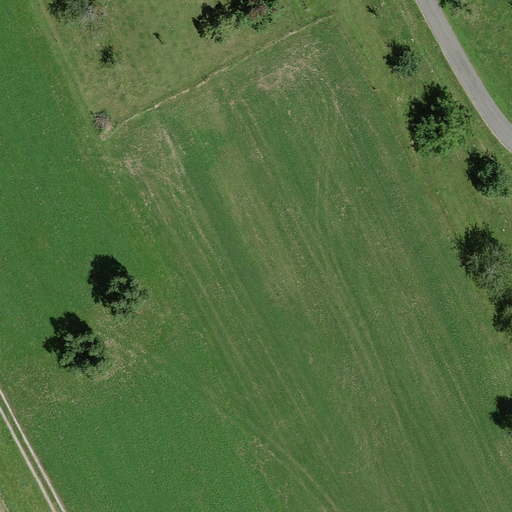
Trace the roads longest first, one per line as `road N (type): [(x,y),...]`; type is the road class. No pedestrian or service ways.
road 1 (unclassified): [(428,0),(493,117),(511,136)]
road 2 (track): [(0,405),(55,511)]
